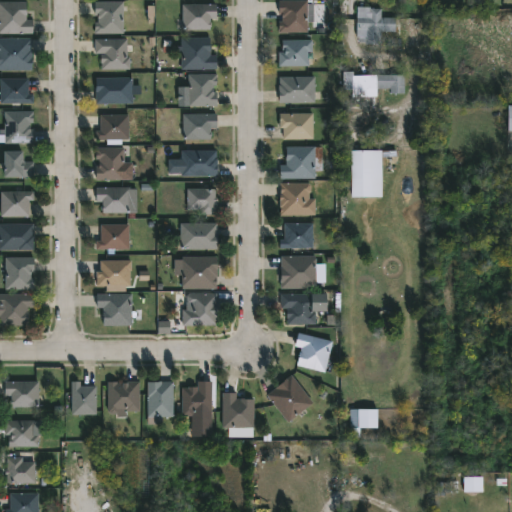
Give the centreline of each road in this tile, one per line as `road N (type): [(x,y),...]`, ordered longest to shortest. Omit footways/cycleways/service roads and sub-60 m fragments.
road 1 (residential): [(70,0),(74,357)]
road 2 (residential): [(255,0),(259,321),(241,352)]
road 3 (residential): [(241,352),(222,360),(0,357)]
